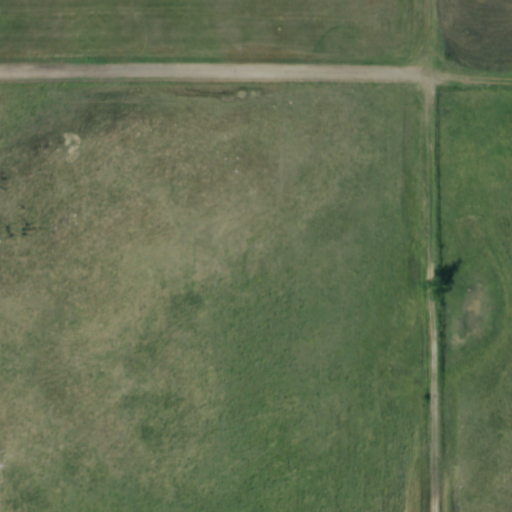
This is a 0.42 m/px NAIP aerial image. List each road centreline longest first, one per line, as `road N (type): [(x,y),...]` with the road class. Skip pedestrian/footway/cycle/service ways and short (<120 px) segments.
road 1 (track): [(441,511),(438,0)]
road 2 (residential): [(434,74),(0,72)]
